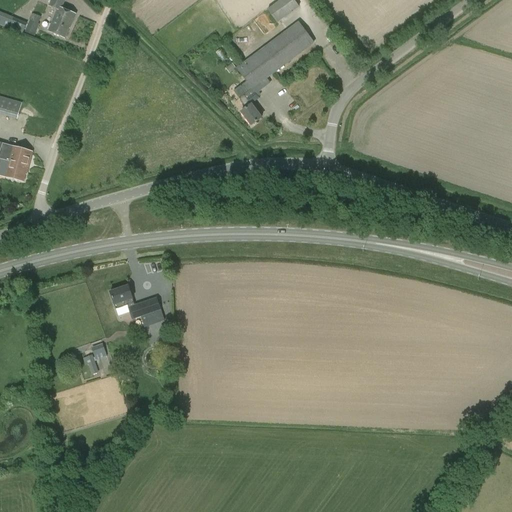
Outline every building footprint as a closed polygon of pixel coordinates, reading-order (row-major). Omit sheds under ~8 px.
[(51,0),(48,6),(58,10),(48,32),(65,39),(71,24),(72,24),(75,16),(61,10),(65,0),(51,0)] [(277,23),(299,7),(294,0),(282,0),(268,11),(277,23)] [(27,23),(14,18),(10,29),(22,34),(27,23)] [(30,20),(25,32),(34,36),(39,24),(30,20)] [(236,69),(246,82),(234,91),(246,109),(241,113),(251,126),(262,118),(252,105),(252,104),(260,99),(258,97),(261,95),(259,92),(271,84),(267,79),(314,44),(298,22),(236,69)] [(0,114),(18,120),(22,102),(0,96),(0,114)] [(33,153),(14,148),(14,147),(3,144),(3,143),(0,141),(0,159),(10,162),(5,178),(24,183),(26,175),(27,175),(33,153)] [(135,305),(132,299),(128,286),(109,293),(114,306),(118,317),(130,312),(132,320),(141,317),(144,328),(165,321),(157,298),(135,305)] [(100,341),(92,344),(94,351),(103,347),(100,341)] [(95,359),(108,356),(105,348),(93,352),(94,354),(83,358),(85,365),(89,364),(92,375),(99,372),(95,359)]
